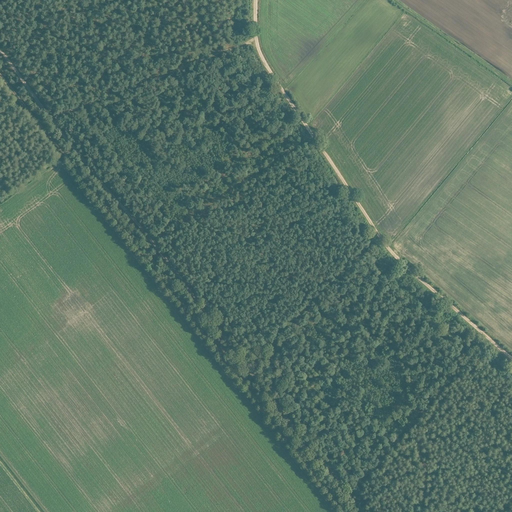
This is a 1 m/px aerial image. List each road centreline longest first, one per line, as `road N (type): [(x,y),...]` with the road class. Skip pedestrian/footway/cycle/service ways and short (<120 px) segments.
road 1 (track): [(53,117),(255,39),(385,246),(511,358)]
road 2 (track): [(0,49),(364,511)]
road 3 (track): [(0,78),(343,511)]
road 4 (track): [(347,491),(486,335)]
road 5 (track): [(148,238),(310,131)]
road 6 (track): [(244,358),(375,230)]
